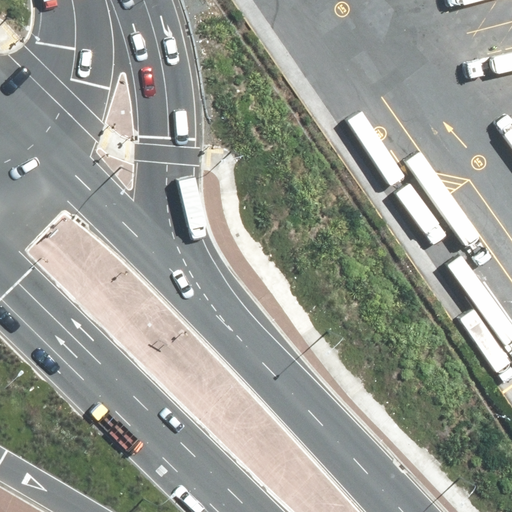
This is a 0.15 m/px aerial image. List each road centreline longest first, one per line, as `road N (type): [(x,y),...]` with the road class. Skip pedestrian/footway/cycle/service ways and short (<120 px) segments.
road 1 (primary): [(257,511),(0,259)]
road 2 (primary): [(177,269),(393,511)]
road 3 (motorway): [(151,0),(174,120),(177,269)]
road 4 (primary): [(41,145),(177,269)]
road 5 (motorway): [(89,0),(89,34),(71,97),(41,145)]
